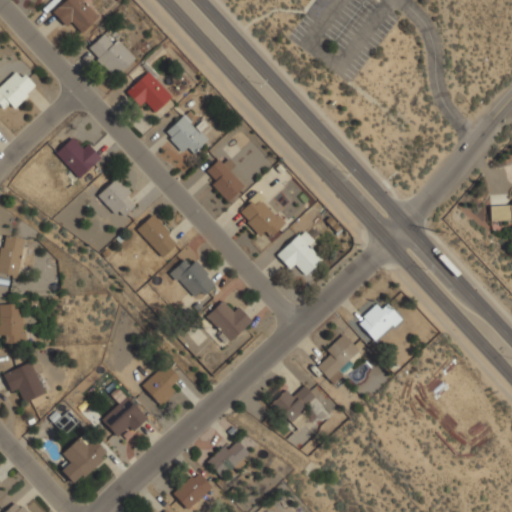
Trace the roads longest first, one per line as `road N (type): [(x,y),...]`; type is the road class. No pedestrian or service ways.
road 1 (residential): [(511,99),(305,326),(99,511)]
road 2 (secondary): [(161,0),(511,375)]
road 3 (residential): [(84,96),(14,150),(0,171),(4,440),(74,511)]
road 4 (secondary): [(511,336),(201,0)]
road 5 (residential): [(305,326),(0,5)]
